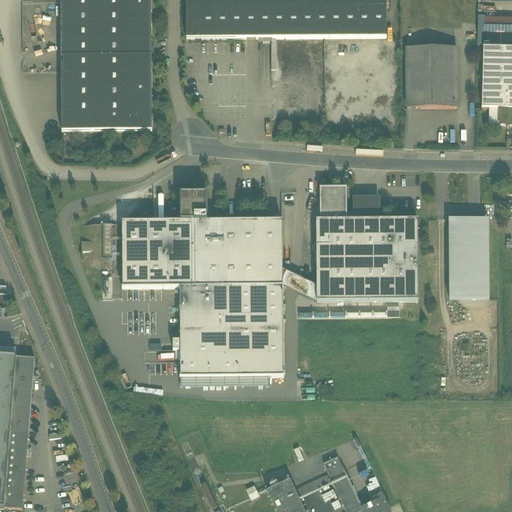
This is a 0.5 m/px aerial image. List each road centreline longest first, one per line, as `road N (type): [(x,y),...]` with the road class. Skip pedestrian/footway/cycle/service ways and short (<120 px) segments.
road 1 (residential): [(511,164),(212,150),(187,136)]
road 2 (tertiary): [(0,244),(107,511)]
